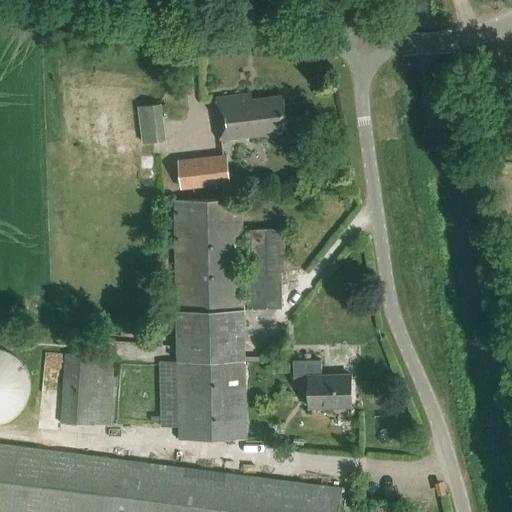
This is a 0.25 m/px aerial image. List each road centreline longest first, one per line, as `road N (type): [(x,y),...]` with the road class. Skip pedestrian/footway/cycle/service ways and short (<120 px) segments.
road 1 (unclassified): [(459,511),(389,309),(362,88),(367,43)]
road 2 (tertiary): [(367,43),(0,2)]
road 3 (tertiary): [(367,43),(445,40),(511,21)]
